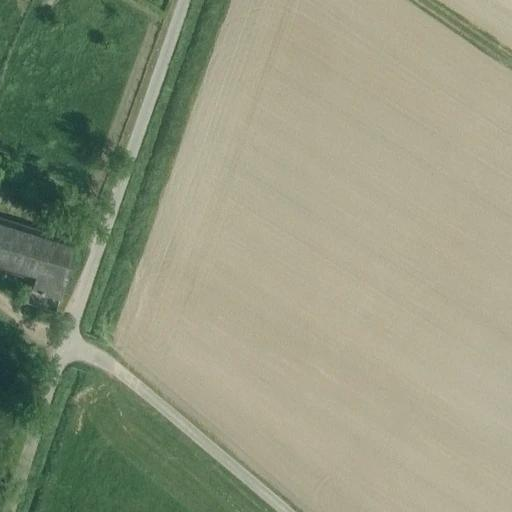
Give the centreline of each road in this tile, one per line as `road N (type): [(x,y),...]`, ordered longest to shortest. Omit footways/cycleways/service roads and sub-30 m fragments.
road 1 (unclassified): [(183,0),(66,339)]
road 2 (unclassified): [(66,339),(106,361),(285,511)]
road 3 (unclassified): [(66,339),(9,511)]
